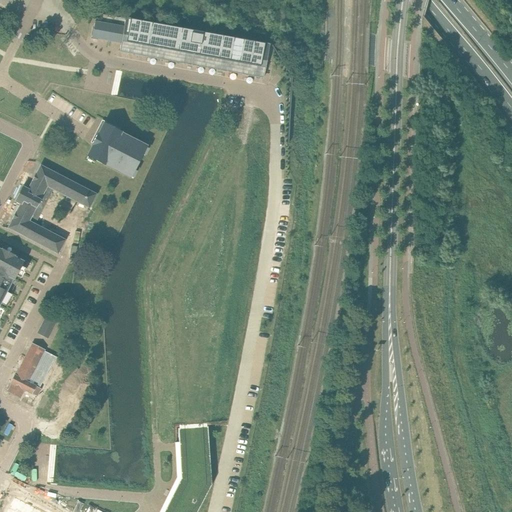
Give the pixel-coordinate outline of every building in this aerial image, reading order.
[(94,21),(92,37),(101,39),(121,43),(119,51),(263,78),(269,44),(133,19),(125,18),(125,19),(123,27),(100,22),(94,21)] [(245,119),(257,122),(259,112),(247,109),(245,119)] [(91,146),(86,156),(87,157),(87,156),(104,165),(103,165),(104,165),(125,175),(129,167),(134,170),(142,154),(137,151),(142,143),(121,133),(121,132),(119,131),(111,126),(103,123),(98,133),(97,133),(92,143),(91,146)] [(96,194),(40,165),(28,190),(22,187),(15,201),(20,204),(8,228),(57,254),(65,240),(34,224),(52,189),(89,208),(96,194)] [(0,302),(13,279),(15,275),(21,265),(23,261),(13,256),(14,256),(5,251),(1,249),(1,250),(0,249),(0,302)] [(38,333),(41,335),(45,337),(48,338),(55,323),(45,318),(38,333)] [(44,350),(32,344),(15,376),(14,375),(11,383),(12,383),(7,391),(20,398),(24,390),(37,396),(40,389),(28,382),(44,350)] [(195,511),(210,484),(206,426),(178,428),(179,457),(177,457),(178,477),(160,511),(195,511)] [(41,511),(15,499),(8,511),(41,511)]
